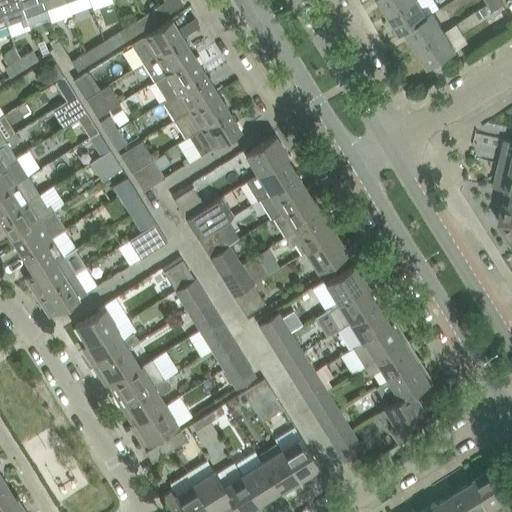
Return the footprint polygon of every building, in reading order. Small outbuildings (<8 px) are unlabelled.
[(21,0),(0,0),(0,5),(7,24),(20,19),(23,26),(30,23),(27,17),(21,0)] [(44,0),(21,0),(27,17),(48,9),(44,0)] [(67,0),(44,0),(48,9),(68,2),(67,0)] [(72,0),(68,2),(73,16),(93,8),(90,0),(72,0)] [(90,0),(93,8),(94,9),(114,2),(113,0),(90,0)] [(166,0),(166,1),(153,8),(160,19),(183,4),(181,0),(166,0)] [(380,0),(389,14),(411,0),(380,0)] [(411,0),(389,14),(401,32),(433,12),(433,11),(428,14),(418,0),(411,0)] [(501,0),(492,0),(488,3),(493,10),(504,3),(501,0)] [(48,9),(53,23),(73,16),(68,2),(48,9)] [(30,23),(32,31),(53,23),(48,9),(27,17),(30,23)] [(406,30),(417,47),(445,30),(433,12),(401,32),(401,33),(406,30)] [(131,43),(143,62),(183,37),(171,18),(131,43)] [(32,31),(30,23),(23,26),(20,19),(7,24),(12,38),(32,31)] [(129,37),(142,29),(137,19),(123,28),(129,37)] [(114,46),(129,37),(123,28),(109,37),(114,46)] [(445,30),(417,47),(429,66),(456,49),(445,30)] [(183,37),(143,62),(155,81),(195,56),(183,37)] [(59,39),(51,44),(60,58),(68,53),(59,39)] [(100,42),(86,51),(92,61),(106,52),(100,42)] [(37,45),(41,56),(48,53),(44,43),(37,45)] [(6,52),(4,58),(9,64),(5,67),(10,76),(25,67),(19,58),(15,47),(6,52)] [(19,58),(25,67),(39,59),(33,49),(19,58)] [(86,51),(72,60),(78,70),(92,61),(86,51)] [(195,56),(155,81),(166,99),(206,74),(195,56)] [(89,70),(74,79),(75,81),(86,98),(101,89),(90,71),(89,70)] [(163,101),(174,120),(218,92),(206,74),(166,99),(163,101)] [(65,76),(55,82),(64,96),(73,90),(65,76)] [(101,89),(86,98),(97,116),(112,107),(101,89)] [(174,120),(186,138),(189,136),(229,110),(218,92),(174,120)] [(79,99),(70,105),(72,108),(87,132),(96,127),(79,99)] [(241,130),(229,110),(189,136),(201,155),(241,130)] [(0,116),(0,141),(5,138),(15,133),(15,132),(4,114),(0,116)] [(109,115),(100,121),(109,135),(118,129),(109,115)] [(118,129),(109,135),(117,149),(127,143),(118,129)] [(5,138),(0,141),(0,167),(16,157),(9,146),(19,140),(15,133),(5,138)] [(246,153),(258,173),(288,155),(275,134),(246,153)] [(102,135),(92,141),(101,155),(110,149),(102,135)] [(511,140),(505,139),(499,162),(511,165),(511,140)] [(101,155),(91,161),(98,173),(118,160),(110,149),(101,155)] [(0,167),(0,192),(28,175),(30,174),(40,168),(28,150),(18,156),(16,157),(0,167)] [(141,166),(132,152),(123,158),(131,171),(141,166)] [(260,199),(262,197),(298,175),(287,157),(289,156),(288,155),(258,173),(248,179),(260,199)] [(131,171),(140,186),(143,191),(165,177),(153,158),(143,164),(141,166),(131,171)] [(511,165),(499,162),(494,185),(507,188),(511,189),(511,165)] [(0,192),(0,218),(39,194),(28,175),(0,192)] [(262,197),(274,217),(312,193),(311,192),(309,193),(298,175),(262,197)] [(119,195),(133,186),(128,177),(113,186),(119,195)] [(119,195),(124,204),(139,195),(138,194),(133,186),(119,195)] [(174,198),(186,217),(206,205),(193,186),(174,198)] [(511,251),(511,252),(511,189),(507,188),(499,221),(511,242),(511,251)] [(0,218),(0,219),(11,237),(56,208),(52,201),(48,203),(41,192),(0,218)] [(274,217),(286,236),(324,213),(312,193),(274,217)] [(206,205),(186,217),(198,237),(218,225),(234,215),(222,195),(206,205)] [(54,210),(11,237),(22,255),(23,255),(65,229),(66,228),(54,210)] [(302,253),(306,250),(336,232),(333,226),(336,224),(327,210),(324,213),(286,236),(292,245),(296,243),(302,253)] [(156,222),(151,213),(143,218),(136,223),(142,231),(156,222)] [(141,258),(168,241),(156,222),(142,231),(129,239),(141,258)] [(198,237),(210,256),(230,244),(218,225),(198,237)] [(23,255),(22,255),(33,272),(25,277),(26,278),(63,255),(74,248),(76,247),(65,229),(23,255)] [(336,232),(306,250),(319,271),(348,252),(336,232)] [(210,256),(222,276),(242,264),(230,244),(210,256)] [(222,276),(234,295),(254,283),(269,273),(257,254),(242,264),(222,276)] [(63,255),(26,278),(28,281),(38,296),(75,273),(63,255)] [(164,270),(176,290),(195,278),(183,258),(164,270)] [(312,286),(326,310),(368,284),(356,264),(327,282),(325,278),(312,286)] [(98,285),(85,266),(75,273),(38,296),(49,315),(98,285)] [(176,290),(188,309),(207,297),(195,278),(176,290)] [(254,283),(234,295),(247,315),(266,303),(254,283)] [(384,301),(377,290),(373,289),(370,291),(367,286),(369,285),(368,284),(326,310),(338,329),(350,322),(384,301)] [(188,309),(200,329),(219,317),(207,297),(188,309)] [(350,322),(338,329),(351,350),(355,347),(363,342),(362,341),(392,322),(391,321),(390,322),(387,318),(390,317),(391,313),(384,301),(350,322)] [(83,348),(118,326),(106,307),(76,325),(88,344),(83,348)] [(260,324),(272,344),(291,332),(279,312),(260,324)] [(200,329),(188,336),(200,355),(212,348),(232,336),(219,317),(200,329)] [(355,347),(367,365),(408,340),(400,327),(396,329),(392,322),(362,341),(363,342),(355,347)] [(83,348),(95,367),(128,347),(137,341),(132,333),(123,338),(117,329),(119,328),(118,326),(83,348)] [(272,344),(284,363),(303,351),(291,332),(272,344)] [(212,348),(224,368),(244,355),(232,336),(212,348)] [(416,352),(408,340),(367,365),(373,375),(382,369),(388,379),(416,361),(412,355),(416,352)] [(128,347),(95,367),(107,387),(140,366),(140,365),(138,363),(128,347)] [(140,366),(107,387),(108,388),(109,386),(121,405),(154,384),(164,378),(165,377),(178,369),(166,350),(153,358),(143,364),(140,366)] [(284,363),(296,382),(315,370),(303,351),(284,363)] [(244,355),(224,368),(236,387),(256,375),(244,355)] [(416,361),(388,379),(400,397),(400,398),(413,390),(414,391),(432,379),(432,378),(425,368),(425,367),(421,369),(416,361)] [(296,382),(308,402),(327,390),(315,370),(296,382)] [(244,390),(250,400),(271,387),(265,377),(259,381),(244,390)] [(131,424),(131,425),(166,404),(161,395),(171,388),(164,378),(154,384),(121,405),(132,423),(131,424)] [(250,400),(256,410),(262,421),(284,408),(277,397),(271,387),(250,400)] [(308,402),(320,421),(339,409),(327,390),(308,402)] [(384,406),(378,410),(379,411),(399,444),(422,429),(414,417),(425,410),(414,391),(413,390),(400,398),(400,397),(384,406)] [(166,404),(131,425),(144,446),(179,424),(166,404)] [(220,406),(206,414),(210,420),(223,412),(220,406)] [(320,421),(332,440),(351,428),(339,409),(320,421)] [(206,414),(192,423),(196,429),(202,425),(210,420),(206,414)] [(210,420),(202,425),(210,438),(218,433),(210,420)] [(351,428),(332,440),(344,460),(363,448),(351,428)] [(181,429),(168,438),(174,448),(188,439),(181,429)] [(301,436),(281,449),(300,478),(320,466),(301,436)] [(146,451),(152,461),(174,448),(168,438),(146,451)] [(299,479),(300,478),(281,449),(262,461),(280,489),(283,494),(295,486),(296,483),(294,480),(298,478),(299,479)] [(357,458),(352,461),(357,469),(364,464),(361,459),(357,458)] [(262,461),(243,473),(261,502),(263,502),(262,500),(280,489),(262,461)] [(496,464),(476,477),(495,506),(504,500),(506,503),(509,506),(511,507),(511,475),(511,474),(505,478),(496,464)] [(214,470),(195,482),(213,511),(233,511),(237,510),(239,509),(223,485),(225,484),(215,469),(214,470)] [(225,484),(223,485),(239,509),(237,510),(238,511),(246,511),(261,502),(243,473),(225,484)] [(476,479),(458,490),(471,511),(498,511),(495,506),(476,477),(475,477),(476,479)] [(4,478),(0,480),(0,507),(17,497),(17,496),(15,497),(4,478)] [(212,511),(213,511),(195,482),(177,493),(174,488),(161,496),(171,511),(212,511)] [(439,500),(437,501),(444,511),(471,511),(458,490),(440,502),(439,500)] [(0,511),(26,511),(17,497),(0,507),(0,511)] [(444,511),(437,501),(419,511),(444,511)]
